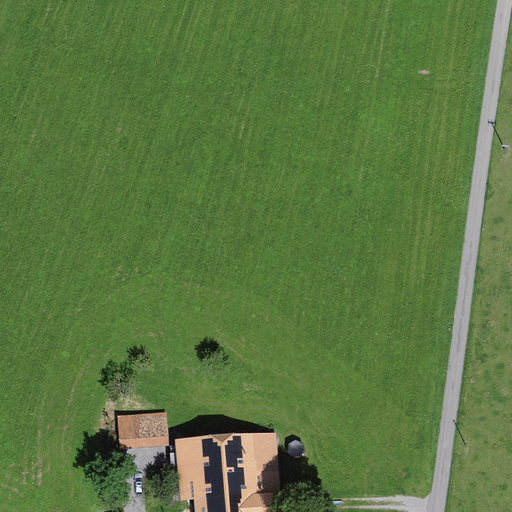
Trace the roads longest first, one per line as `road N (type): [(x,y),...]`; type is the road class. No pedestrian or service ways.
road 1 (unclassified): [(436,511),(504,0)]
road 2 (track): [(214,427),(154,431),(137,454),(137,511)]
